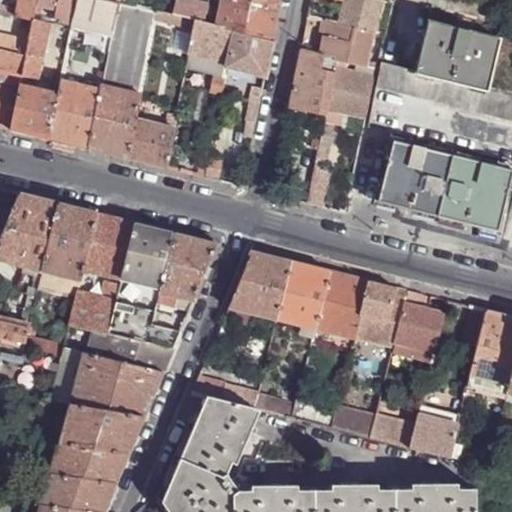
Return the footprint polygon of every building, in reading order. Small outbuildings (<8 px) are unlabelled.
[(20,0),(17,13),(33,17),(35,5),(36,0),(20,0)] [(36,0),(35,5),(55,9),(54,15),(59,16),(58,21),(72,24),(77,0),(36,0)] [(113,0),(77,0),(72,24),(111,34),(118,1),(113,0)] [(159,0),(157,11),(170,14),(184,18),(195,20),(204,23),(209,4),(194,0),(159,0)] [(221,0),(216,25),(234,30),(273,39),(279,10),(280,0),(221,0)] [(384,2),(378,0),(348,0),(346,11),(343,25),(373,33),(377,33),(384,2)] [(120,2),(118,1),(111,34),(101,85),(140,94),(156,19),(157,11),(120,2)] [(170,14),(157,11),(156,19),(168,22),(170,14)] [(184,18),(170,14),(168,22),(182,26),(184,18)] [(28,39),(25,55),(22,72),(20,80),(26,81),(27,76),(35,78),(35,79),(37,80),(49,22),(33,18),(28,39)] [(195,20),(184,18),(182,26),(194,29),(195,20)] [(204,23),(195,20),(194,29),(189,54),(227,63),(234,30),(216,25),(204,23)] [(511,96),(487,89),(500,39),(470,31),(472,24),(459,21),(457,28),(428,21),(416,71),(381,61),(376,87),(511,122),(511,96)] [(365,65),(373,33),(343,25),(332,23),(328,42),(325,56),(365,65)] [(273,39),(234,30),(227,63),(226,67),(266,76),(273,39)] [(0,34),(0,49),(25,55),(28,39),(0,34)] [(25,55),(0,49),(0,66),(22,72),(25,55)] [(63,67),(67,50),(60,49),(56,66),(63,67)] [(321,69),(325,56),(301,50),(289,108),(295,109),(326,116),(335,72),(321,69)] [(227,63),(189,54),(186,65),(214,72),(225,74),(226,67),(227,63)] [(341,125),(343,113),(366,118),(374,77),(336,69),(335,72),(326,116),(319,151),(330,153),(336,125),(341,125)] [(221,93),(225,74),(214,72),(211,90),(221,93)] [(19,85),(0,80),(0,125),(11,129),(19,85)] [(100,89),(61,80),(58,94),(48,138),(68,143),(88,148),(100,89)] [(58,94),(19,85),(11,129),(32,134),(48,138),(58,94)] [(140,94),(101,85),(100,89),(88,148),(108,153),(127,158),(135,119),(140,94)] [(400,109),(372,102),(368,126),(394,133),(400,109)] [(174,128),(135,119),(127,158),(144,162),(166,168),(174,128)] [(498,231),(511,178),(511,164),(477,157),(477,160),(459,155),(460,152),(454,151),(453,154),(438,150),(438,147),(421,143),(420,146),(417,145),(417,142),(394,136),(393,139),(377,201),(390,204),(473,225),(498,231)] [(308,203),(324,208),(333,172),(318,168),(308,203)] [(36,199),(20,195),(0,243),(0,260),(26,268),(41,273),(42,271),(59,204),(36,199)] [(74,208),(59,204),(42,271),(80,281),(83,269),(97,214),(74,208)] [(115,218),(97,214),(83,269),(122,279),(135,223),(115,218)] [(151,227),(135,223),(122,279),(160,289),(174,233),(151,227)] [(190,237),(174,233),(160,289),(157,302),(174,307),(177,298),(193,303),(217,243),(190,237)] [(249,314),(276,320),(291,262),(271,257),(252,252),(228,309),(249,314)] [(276,320),(316,330),(330,271),(310,267),(291,262),(276,320)] [(38,285),(41,273),(26,268),(24,277),(35,280),(34,284),(38,285)] [(80,281),(42,271),(41,273),(38,285),(35,294),(74,303),(77,291),(80,281)] [(333,334),(354,339),(369,282),(346,276),(330,271),(316,330),(333,334)] [(160,289),(122,279),(117,296),(155,306),(157,302),(160,289)] [(391,287),(369,282),(354,339),(364,341),(378,345),(393,349),(395,342),(405,304),(408,292),(391,287)] [(116,301),(77,291),(74,303),(70,324),(77,326),(90,330),(108,334),(116,301)] [(408,292),(405,304),(418,307),(421,295),(408,292)] [(116,301),(108,334),(146,343),(151,325),(154,310),(155,306),(117,296),(116,301)] [(30,318),(34,301),(24,299),(20,316),(30,318)] [(416,348),(434,352),(444,313),(427,309),(418,307),(405,304),(395,342),(416,348)] [(471,308),(463,339),(472,341),(471,345),(477,347),(486,311),(471,308)] [(228,309),(223,319),(246,325),(249,314),(228,309)] [(154,310),(151,325),(171,332),(179,335),(186,319),(154,310)] [(470,376),(509,385),(511,373),(511,317),(503,315),(486,311),(477,347),(470,376)] [(0,315),(0,342),(23,347),(26,336),(29,323),(19,320),(0,315)] [(77,326),(70,324),(64,344),(64,347),(72,348),(77,326)] [(90,330),(85,353),(163,374),(171,354),(179,335),(171,332),(151,325),(146,343),(108,334),(90,330)] [(329,351),(350,356),(354,339),(333,334),(329,351)] [(64,344),(26,336),(23,347),(61,356),(64,347),(64,344)] [(300,352),(309,355),(312,343),(303,340),(300,352)] [(378,345),(364,341),(347,409),(362,412),(378,345)] [(85,353),(74,349),(72,348),(64,347),(61,356),(62,357),(63,358),(52,400),(56,401),(70,403),(85,353)] [(413,358),(432,362),(434,352),(416,348),(413,358)] [(85,353),(70,403),(144,418),(151,403),(159,383),(163,374),(85,353)] [(213,398),(226,401),(229,389),(230,384),(200,376),(193,393),(213,398)] [(468,386),(465,395),(475,397),(477,389),(468,386)] [(236,404),(255,409),(257,397),(239,392),(236,404)] [(255,409),(294,418),(296,405),(257,396),(257,397),(255,409)] [(244,436),(244,435),(255,409),(236,404),(226,401),(213,398),(204,418),(185,462),(181,460),(176,471),(165,497),(173,511),(475,511),(476,490),(437,490),(437,485),(429,485),(429,490),(356,491),(357,486),(349,485),(349,491),(278,491),(277,486),(269,486),(268,491),(240,491),(228,474),(241,443),(245,445),(248,438),(244,436)] [(294,418),(332,428),(337,406),(299,398),(296,405),(294,418)] [(52,400),(41,399),(40,410),(55,413),(56,401),(52,400)] [(370,437),(410,448),(416,426),(405,423),(403,430),(381,425),(386,403),(380,401),(376,415),(370,437)] [(70,403),(59,444),(129,455),(135,440),(144,418),(70,403)] [(421,405),(416,426),(410,448),(449,457),(453,443),(460,416),(421,405)] [(332,428),(370,437),(376,415),(362,412),(347,409),(337,406),(332,428)] [(43,442),(35,472),(51,474),(59,444),(43,442)] [(449,457),(459,460),(463,445),(453,443),(449,457)] [(59,444),(51,474),(116,484),(122,470),(129,455),(59,444)] [(35,472),(27,503),(42,506),(51,474),(35,472)] [(51,474),(42,506),(84,511),(104,511),(110,499),(116,484),(51,474)]
